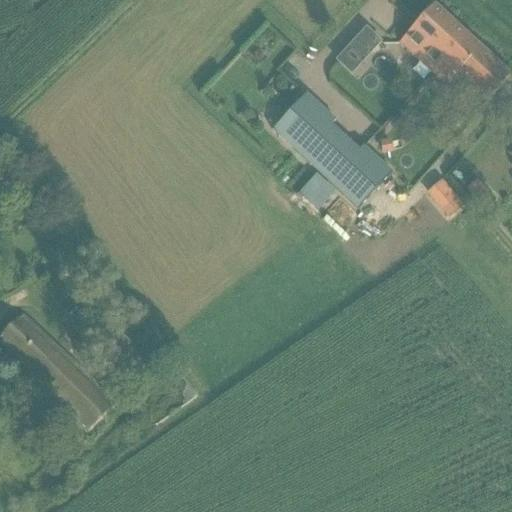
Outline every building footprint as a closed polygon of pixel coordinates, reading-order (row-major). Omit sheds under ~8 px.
[(510,77),(434,6),(399,45),(419,63),(427,54),(439,65),(431,74),(442,85),(451,74),(473,95),(464,105),(475,115),(495,93),(497,91),(510,77)] [(349,47),(336,61),(351,75),(364,61),(349,47)] [(391,174),(362,147),(358,152),(343,139),(342,140),(329,128),(335,122),(305,95),(271,132),(357,211),(391,174)] [(314,209),(329,191),(311,175),(295,193),(314,209)] [(475,181),(467,190),(486,210),(495,201),(475,181)] [(441,182),(427,194),(448,219),(462,207),(441,182)] [(102,292),(111,303),(117,297),(108,287),(102,292)] [(0,339),(0,346),(88,433),(114,406),(91,381),(72,362),(22,317),(0,339)] [(96,348),(113,365),(119,359),(130,370),(138,362),(111,334),(96,348)]
